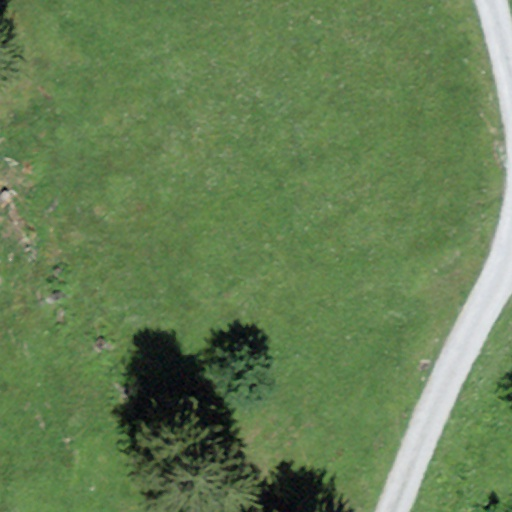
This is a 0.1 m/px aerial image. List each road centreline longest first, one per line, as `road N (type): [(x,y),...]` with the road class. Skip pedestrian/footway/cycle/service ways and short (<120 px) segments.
road 1 (track): [(511,233),(384,511)]
road 2 (track): [(484,0),(511,126)]
